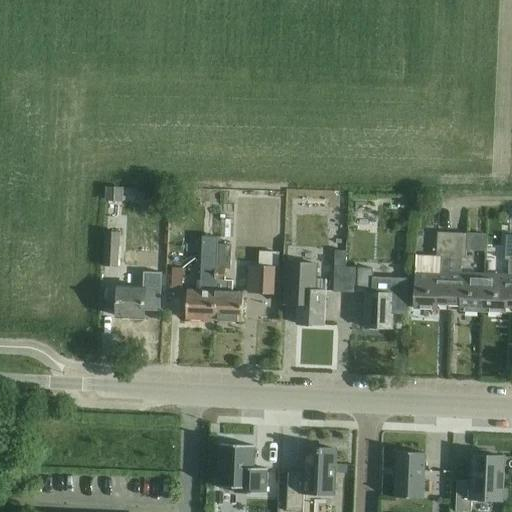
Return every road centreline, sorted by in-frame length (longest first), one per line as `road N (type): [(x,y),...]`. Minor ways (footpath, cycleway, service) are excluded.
road 1 (tertiary): [(369,398),(0,380)]
road 2 (tertiary): [(511,405),(369,398)]
